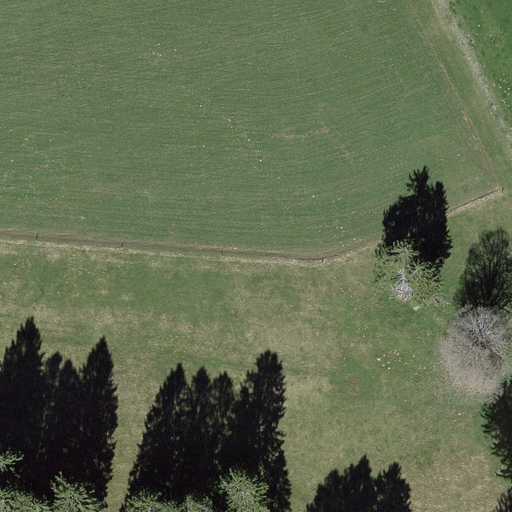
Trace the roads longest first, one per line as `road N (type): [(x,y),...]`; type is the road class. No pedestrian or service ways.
road 1 (track): [(510,166),(467,197),(367,237),(308,244),(0,228)]
road 2 (track): [(423,0),(511,170)]
